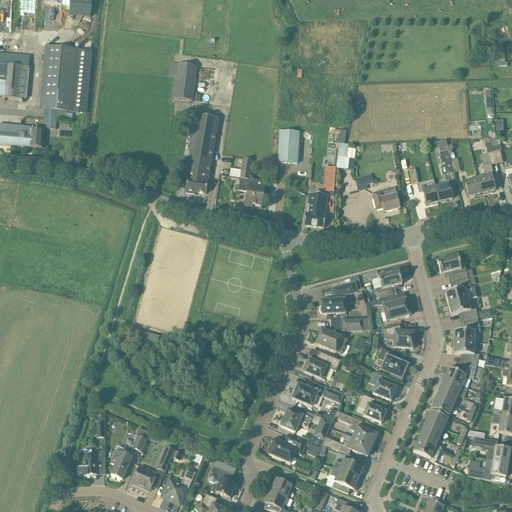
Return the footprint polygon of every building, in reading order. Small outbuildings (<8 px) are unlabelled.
[(72,0),(70,16),(92,19),(94,0),(72,0)] [(45,47),(39,110),(73,113),(79,50),(45,47)] [(0,98),(26,101),(30,56),(0,53),(0,98)] [(173,101),(191,103),(196,68),(171,64),(169,78),(176,79),(173,101)] [(218,120),(196,116),(185,180),(187,181),(185,194),(194,196),(195,194),(206,195),(210,168),(218,120)] [(31,129),(0,126),(0,146),(42,150),(43,133),(31,132),(31,129)] [(280,133),(277,164),(297,165),(300,135),(280,133)] [(494,158),(490,141),(484,141),(490,165),(482,167),(484,178),(477,180),(481,195),(494,192),(491,178),(494,177),(491,166),(496,165),(494,158)] [(501,153),(502,153),(500,146),(498,147),(496,141),(490,141),(494,158),(496,165),(503,163),(501,153)] [(446,142),(437,144),(442,168),(440,168),(443,177),(454,174),(451,162),(446,142)] [(349,146),(348,146),(338,147),(335,170),(348,171),(349,160),(347,159),(349,146)] [(402,161),(407,164),(412,157),(407,154),(402,161)] [(252,162),(243,160),(240,180),(249,181),(248,187),(245,207),(252,208),(253,206),(261,208),(265,183),(253,181),(250,176),(252,162)] [(457,160),(451,162),(454,174),(460,172),(457,160)] [(418,183),(415,171),(408,172),(411,185),(418,183)] [(367,191),(364,178),(355,180),(358,193),(367,191)] [(477,180),(464,183),(468,198),(481,195),(477,180)] [(435,187),(439,204),(452,200),(447,184),(435,187)] [(439,204),(435,187),(422,190),(426,207),(439,204)] [(399,210),(394,190),(372,195),(376,211),(382,209),(384,214),(399,210)] [(322,193),(315,192),(315,195),(308,194),(308,198),(307,198),(305,220),(304,220),(304,227),(323,230),(324,222),(323,222),(326,196),(321,196),(322,193)] [(453,259),(453,256),(447,258),(448,260),(437,263),(440,276),(451,273),(461,271),(460,267),(457,258),(453,259)] [(391,289),(402,286),(398,273),(388,275),(387,273),(380,275),(380,277),(378,278),(381,291),(391,289)] [(453,284),(468,280),(466,273),(451,277),(453,284)] [(445,295),(448,306),(467,301),(465,290),(470,289),(470,287),(468,280),(453,284),(455,292),(445,295)] [(320,309),(320,314),(322,314),(322,316),(345,315),(344,297),(357,294),(354,284),(331,290),(334,300),(334,302),(321,302),(321,309),(320,309)] [(381,301),(394,297),(392,290),(377,294),(379,301),(381,301)] [(381,301),(386,323),(400,320),(410,317),(409,314),(411,314),(409,308),(407,309),(405,301),(400,303),(398,296),(394,297),(381,301)] [(461,315),(463,324),(478,322),(476,310),(470,312),(467,301),(448,306),(451,317),(461,315)] [(342,339),(343,340),(342,333),(362,332),(362,320),(330,321),(330,334),(342,339)] [(478,322),(463,324),(465,333),(454,332),(454,344),(474,345),(474,334),(480,334),(478,322)] [(403,333),(401,325),(391,328),(381,330),(370,333),(366,344),(370,345),(371,346),(372,336),(378,334),(378,336),(383,334),(384,340),(394,341),(393,349),(413,351),(414,338),(414,334),(403,333)] [(346,341),(342,339),(330,334),(321,331),(318,338),(317,338),(315,342),(316,344),(315,345),(335,354),(339,347),(340,347),(344,346),(346,341)] [(157,343),(158,338),(137,332),(136,337),(157,343)] [(360,339),(357,346),(363,349),(366,342),(360,339)] [(474,345),(454,344),(453,356),(464,356),(461,366),(476,369),(479,356),(474,356),(474,345)] [(502,370),(511,371),(511,346),(508,346),(507,354),(511,354),(509,363),(504,362),(502,370)] [(396,357),(382,351),(378,361),(385,363),(382,372),(396,378),(395,379),(401,382),(404,376),(402,375),(406,367),(391,361),(393,356),(396,357)] [(321,381),(324,374),(328,373),(330,371),(336,373),(340,362),(319,353),(316,360),(316,361),(315,364),(308,361),(308,362),(306,361),(303,368),(305,368),(303,373),(321,381)] [(493,369),(495,361),(486,360),(485,367),(493,369)] [(347,365),(344,371),(352,375),(355,369),(347,365)] [(476,369),(461,366),(459,375),(448,370),(443,380),(462,388),(466,378),(473,382),(476,369)] [(484,371),(477,369),(474,379),(482,381),(484,371)] [(505,394),(511,395),(511,371),(502,370),(501,378),(507,379),(506,388),(505,394)] [(385,379),(373,374),(368,385),(375,388),(372,395),(391,403),(396,390),(383,384),(385,379)] [(457,398),(462,388),(443,380),(439,390),(457,398)] [(318,394),(298,386),(292,400),(312,409),(318,394)] [(343,396),(325,389),(321,398),(339,406),(343,396)] [(435,400),(453,408),(457,398),(439,390),(435,400)] [(511,395),(505,394),(502,412),(494,411),(493,416),(500,417),(511,419),(511,395)] [(386,418),(385,417),(386,413),(372,407),(374,402),(363,397),(358,409),(365,412),(363,418),(381,425),(382,422),(384,422),(386,418)] [(453,408),(435,400),(431,410),(449,418),(453,408)] [(301,417),(287,411),(280,428),(295,434),(298,426),(308,430),(314,416),(304,412),(301,417)] [(352,420),(336,413),(333,420),(349,426),(352,420)] [(425,423),(443,431),(448,420),(430,413),(425,423)] [(511,419),(500,417),(498,434),(511,436),(511,419)] [(313,437),(324,441),(329,429),(332,424),(321,419),(313,437)] [(421,433),(439,441),(443,431),(425,423),(421,433)] [(104,439),(104,425),(96,425),(96,439),(104,439)] [(355,434),(353,439),(372,447),(376,436),(352,426),(350,431),(355,434)] [(324,441),(322,446),(338,453),(341,446),(325,439),(330,430),(329,429),(324,441)] [(439,441),(421,433),(417,443),(435,451),(439,441)] [(146,441),(137,437),(132,450),(141,454),(146,441)] [(267,452),(269,455),(268,456),(290,466),(295,455),(301,457),(306,446),(288,438),(285,446),(274,442),(272,447),(269,448),(267,452)] [(367,458),(372,447),(353,439),(350,445),(345,443),(343,448),(367,458)] [(473,439),(472,448),(482,449),(481,451),(487,452),(486,461),(493,462),(508,465),(510,451),(496,449),(495,453),(492,453),(494,442),(473,439)] [(440,453),(435,451),(417,443),(412,453),(430,460),(429,462),(435,465),(440,453)] [(320,452),(309,447),(307,452),(308,456),(317,459),(320,452)] [(134,454),(117,448),(110,465),(115,467),(110,477),(122,482),(134,454)] [(83,457),(84,477),(98,477),(98,466),(105,466),(105,453),(91,453),(91,451),(83,451),(83,457)] [(174,452),(171,459),(179,463),(182,456),(174,452)] [(192,462),(199,465),(203,458),(196,455),(192,462)] [(332,470),(358,481),(360,474),(363,475),(364,472),(364,471),(364,470),(363,470),(363,469),(360,468),(362,463),(346,456),(342,466),(335,463),(332,470)] [(164,474),(170,460),(167,459),(162,457),(157,470),(164,474)] [(505,479),(508,465),(493,462),(492,471),(479,469),(479,465),(470,463),(467,478),(483,481),(491,482),(487,481),(488,476),(505,479)] [(157,476),(139,468),(132,486),(149,493),(157,476)] [(233,477),(213,469),(211,474),(211,475),(209,476),(208,480),(209,483),(213,485),(217,484),(219,485),(215,494),(230,500),(236,486),(230,484),(233,477)] [(355,487),(358,481),(332,470),(329,477),(336,479),(332,489),(348,496),(350,491),(354,492),(355,492),(356,492),(356,491),(358,488),(355,487)] [(195,474),(187,471),(182,486),(169,481),(162,499),(180,507),(188,488),(189,489),(195,474)] [(312,471),(308,479),(314,481),(317,474),(312,471)] [(275,481),(270,493),(286,499),(291,488),(298,491),(301,485),(290,480),(287,486),(275,481)] [(283,507),(286,499),(270,493),(265,504),(266,505),(264,511),(266,511),(288,511),(289,510),(283,507)] [(217,501),(206,496),(202,504),(195,510),(196,511),(224,511),(225,511),(214,506),(217,501)] [(335,511),(349,511),(347,511),(349,505),(338,500),(335,506),(337,506),(334,511),(335,511)] [(316,502),(313,509),(319,511),(320,511),(324,505),(316,502)] [(425,511),(441,511),(444,508),(430,502),(425,511)]
